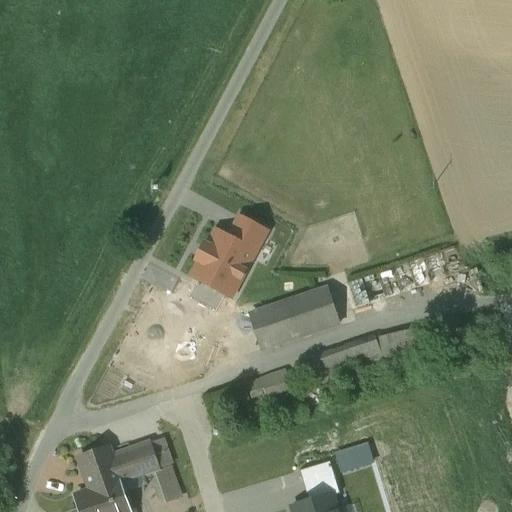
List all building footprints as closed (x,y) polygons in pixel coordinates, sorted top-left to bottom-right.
[(376,298),(473,271),(466,247),(369,274),(376,298)] [(227,306),(187,284),(160,332),(199,353),(203,346),(218,354),(233,326),(219,319),(227,306)] [(334,288),(257,313),(269,348),(345,323),(334,288)] [(415,328),(379,336),(383,353),(419,346),(415,328)] [(357,343),(312,360),(316,377),(364,360),(381,355),(376,338),(357,343)] [(285,370),(248,383),(253,398),(266,393),(268,398),(292,390),(285,370)] [(109,449),(79,459),(91,492),(119,482),(120,481),(109,449)] [(91,492),(76,497),(81,511),(130,511),(119,482),(91,492)] [(304,511),(349,511),(343,490),(302,503),(304,511)]
